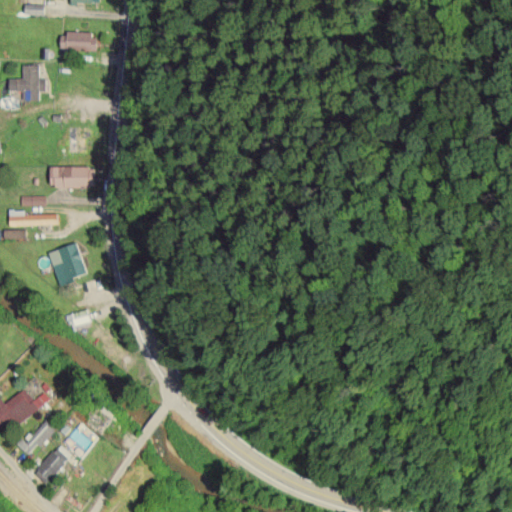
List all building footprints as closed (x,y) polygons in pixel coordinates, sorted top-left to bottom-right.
[(44,4),(24,4),(24,15),(44,15),(44,4)] [(61,32),(61,49),(95,50),(96,33),(61,32)] [(40,65),(23,65),(23,78),(9,79),(9,91),(24,90),(24,100),(40,100),(40,92),(46,92),(46,78),(40,78),(40,65)] [(85,153),(86,125),(67,125),(66,153),(85,153)] [(95,166),(51,167),(51,187),(95,187),(95,166)] [(22,204),(45,204),(45,196),(22,196),(22,204)] [(57,214),(25,214),(24,212),(9,213),(9,225),(58,224),(57,214)] [(4,230),(5,239),(25,238),(25,229),(4,230)] [(61,286),(74,281),(73,278),(87,272),(76,242),(48,252),(61,286)] [(69,313),(72,331),(91,327),(88,310),(69,313)] [(91,332),(102,342),(98,347),(115,363),(125,352),(110,339),(113,336),(98,323),(91,332)] [(0,428),(0,429),(13,419),(18,425),(50,399),(44,392),(34,400),(24,388),(5,403),(1,398),(0,398),(0,428)] [(27,454),(37,444),(40,447),(57,430),(45,419),(19,446),(27,454)] [(45,484),(72,455),(60,444),(33,473),(45,484)]
